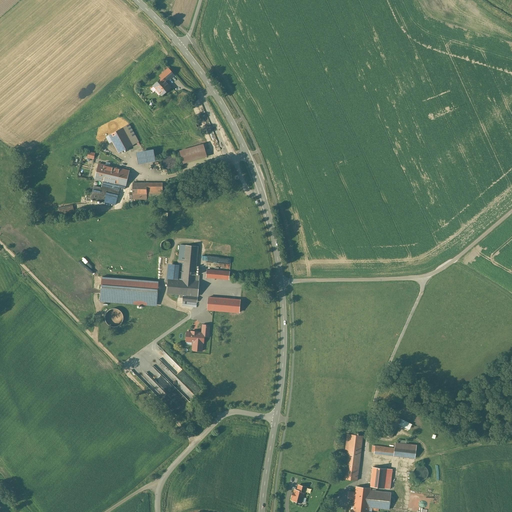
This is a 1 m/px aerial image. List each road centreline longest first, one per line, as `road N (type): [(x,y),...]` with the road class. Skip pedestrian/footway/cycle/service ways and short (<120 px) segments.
road 1 (tertiary): [(280,280),(252,167),(181,45)]
road 2 (unclassified): [(511,210),(431,274),(280,280)]
road 3 (unclassified): [(275,417),(223,416),(159,486)]
road 4 (tertiary): [(275,417),(280,280)]
